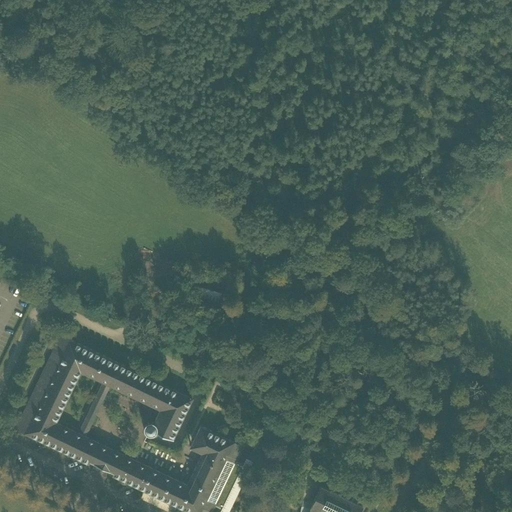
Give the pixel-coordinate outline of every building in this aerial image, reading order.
[(192,303),(223,312),(228,295),(197,286),(192,303)] [(155,432),(155,431),(158,432),(172,439),(173,438),(172,438),(192,398),(60,335),(16,429),(88,463),(89,461),(96,464),(103,449),(102,449),(101,449),(53,426),(56,421),(80,371),(82,366),(162,405),(160,410),(154,422),(150,421),(147,421),(144,424),(143,428),(144,432),(147,434),(152,434),(155,432)] [(82,366),(80,371),(102,382),(110,385),(160,410),(162,405),(82,366)] [(102,382),(78,432),(86,435),(110,385),(102,382)] [(78,432),(56,421),(53,426),(101,449),(102,449),(103,449),(105,444),(86,435),(78,432)] [(112,475),(189,511),(211,511),(214,505),(221,508),(221,509),(222,509),(222,508),(224,503),(225,503),(225,502),(228,497),(229,496),(228,496),(231,490),(231,491),(232,489),(231,489),(234,484),(235,483),(234,483),(237,478),(238,477),(237,477),(240,471),(240,472),(241,471),(240,470),(243,465),(244,464),(243,464),(242,464),(236,461),(243,446),(200,426),(192,443),(208,450),(206,455),(191,486),(189,491),(115,455),(114,455),(107,469),(113,473),(112,475)] [(190,448),(201,453),(206,455),(208,450),(192,443),(190,448)] [(116,450),(105,444),(103,449),(114,455),(116,450)] [(103,449),(96,464),(107,469),(114,455),(103,449)] [(186,483),(116,450),(114,455),(115,455),(189,491),(191,486),(186,483)] [(201,453),(186,483),(191,486),(206,455),(201,453)] [(246,457),(243,464),(244,464),(243,465),(240,470),(241,471),(240,472),(240,471),(237,477),(238,477),(237,478),(234,483),(235,483),(234,484),(231,489),(232,489),(231,491),(231,490),(228,496),(229,496),(228,497),(225,502),(225,503),(224,503),(222,508),(222,509),(221,509),(219,511),(228,511),(253,461),(246,457)] [(89,461),(88,463),(112,475),(113,473),(107,469),(96,464),(89,461)] [(320,486),(312,502),(307,511),(359,511),(362,506),(320,486)] [(300,511),(307,511),(312,502),(303,501),(300,511)]
